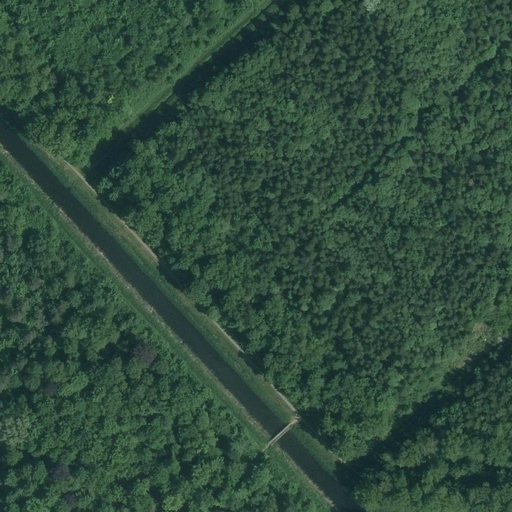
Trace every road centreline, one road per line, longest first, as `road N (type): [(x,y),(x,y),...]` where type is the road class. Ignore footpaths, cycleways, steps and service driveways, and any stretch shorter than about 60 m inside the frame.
road 1 (track): [(203,309),(278,244),(349,198),(511,45)]
road 2 (track): [(264,448),(0,161)]
